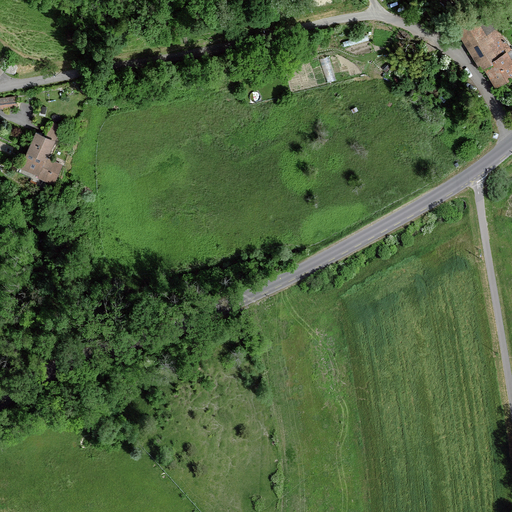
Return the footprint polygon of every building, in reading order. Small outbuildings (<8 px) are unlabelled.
[(484,66),(495,85),(511,75),(511,61),(505,49),(509,47),(497,26),(504,22),(493,4),(456,26),(480,68),(484,66)] [(444,53),(424,40),(419,47),(440,60),(444,53)] [(403,66),(410,74),(414,71),(407,63),(403,66)] [(410,74),(403,66),(395,73),(402,81),(410,74)] [(16,96),(0,97),(0,98),(1,108),(17,106),(16,96)] [(46,136),(53,140),(59,126),(52,122),(46,136)] [(38,132),(22,164),(40,173),(40,175),(53,181),(61,164),(45,156),(53,140),(46,136),(38,132)]
